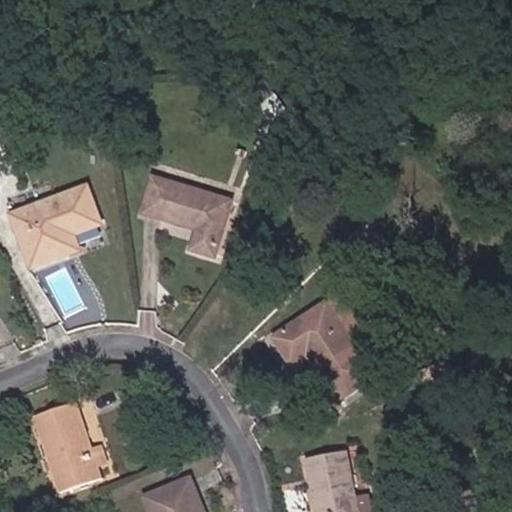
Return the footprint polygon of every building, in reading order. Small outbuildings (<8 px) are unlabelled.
[(243,203),(163,176),(151,216),(204,231),(197,254),(227,262),(243,203)] [(96,185),(15,213),(36,272),(91,253),(85,237),(112,228),(96,185)] [(348,292),(280,336),(296,365),(314,355),(350,401),(387,378),(358,334),(371,325),(348,292)] [(84,405),(40,418),(66,496),(110,481),(84,405)] [(356,452),(312,459),(321,511),(382,511),(380,494),(366,497),(356,452)] [(216,511),(200,477),(149,497),(154,511),(216,511)]
